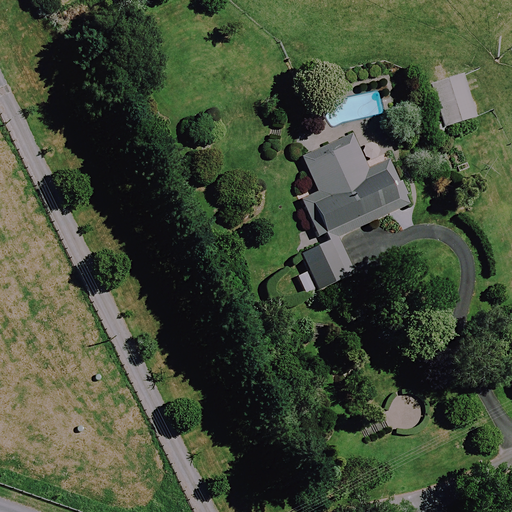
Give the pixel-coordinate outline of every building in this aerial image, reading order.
[(478,133),(460,78),(429,88),(447,143),(478,133)] [(39,80),(13,89),(21,115),(48,106),(39,80)] [(384,115),(378,91),(324,103),(330,127),(384,115)] [(366,172),(353,139),(303,159),(317,195),(302,201),(318,244),(401,211),(383,166),(366,172)] [(344,281),(329,246),(301,257),(308,274),(297,278),(305,297),(344,281)]
